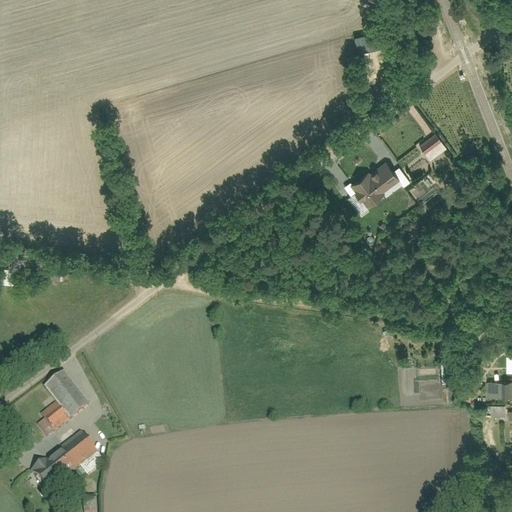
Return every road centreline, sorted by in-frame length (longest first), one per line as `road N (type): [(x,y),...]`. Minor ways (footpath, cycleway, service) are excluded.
road 1 (unclassified): [(511,13),(0,406)]
road 2 (track): [(0,255),(511,326)]
